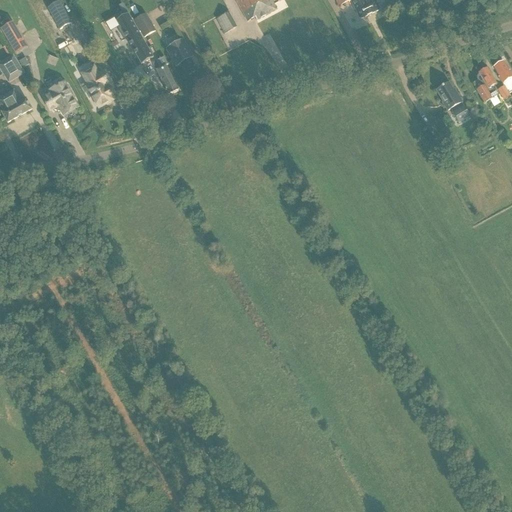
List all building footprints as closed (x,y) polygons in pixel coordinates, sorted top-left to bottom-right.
[(257,21),(277,10),(271,0),(235,0),(248,22),(255,18),(257,21)] [(372,3),(370,0),(353,0),(351,1),(360,20),(380,10),(375,1),(372,3)] [(47,8),(60,31),(72,24),(60,2),(47,8)] [(128,13),(116,20),(120,28),(118,29),(124,40),(126,39),(141,64),(153,57),(128,13)] [(217,19),(225,34),(235,28),(227,13),(217,19)] [(144,38),(155,32),(146,15),(135,21),(144,38)] [(183,39),(166,49),(173,61),(178,59),(187,76),(197,71),(189,57),(192,55),(183,39)] [(13,53),(22,48),(20,44),(11,48),(13,53)] [(0,68),(9,83),(24,74),(13,57),(0,64),(0,68)] [(169,96),(179,91),(166,66),(168,65),(164,57),(153,63),(169,96)] [(25,58),(19,62),(23,69),(29,65),(25,58)] [(127,79),(138,73),(134,66),(132,67),(129,60),(120,64),(127,79)] [(511,89),(511,78),(511,75),(509,71),(508,72),(502,62),(494,67),(500,77),(499,78),(503,84),(507,81),(511,89)] [(110,90),(108,90),(106,87),(110,84),(111,82),(105,71),(98,75),(94,66),(81,73),(87,83),(82,86),(89,99),(93,98),(98,107),(111,100),(112,97),(111,95),(112,94),(112,92),(111,91),(110,90)] [(485,104),(498,96),(492,87),(497,84),(487,68),(479,73),(479,74),(477,77),(478,81),(473,84),(478,90),(477,91),(485,104)] [(48,91),(50,95),(43,99),(50,111),(53,109),(53,110),(60,112),(61,112),(62,114),(77,106),(72,99),(73,98),(64,82),(48,91)] [(457,120),(468,113),(461,103),(462,103),(454,90),(453,90),(449,83),(436,91),(444,103),(443,104),(448,112),(451,110),(457,120)] [(504,100),(510,97),(505,89),(499,92),(504,100)] [(8,123),(32,110),(26,99),(20,103),(14,91),(0,99),(0,105),(3,112),(2,113),(8,123)] [(491,137),(479,145),(482,150),(494,142),(491,137)]
